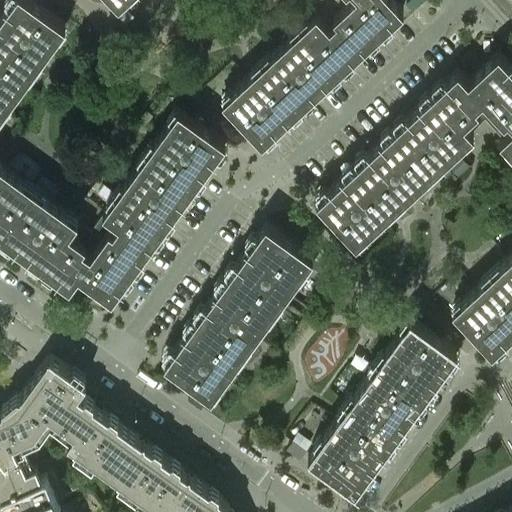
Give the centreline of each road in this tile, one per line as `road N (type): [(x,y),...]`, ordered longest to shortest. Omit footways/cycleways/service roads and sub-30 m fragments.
road 1 (residential): [(109,367),(250,183),(275,174),(471,0)]
road 2 (residential): [(302,511),(109,367)]
road 3 (residential): [(511,356),(471,371),(370,511)]
road 4 (residential): [(109,367),(0,286)]
